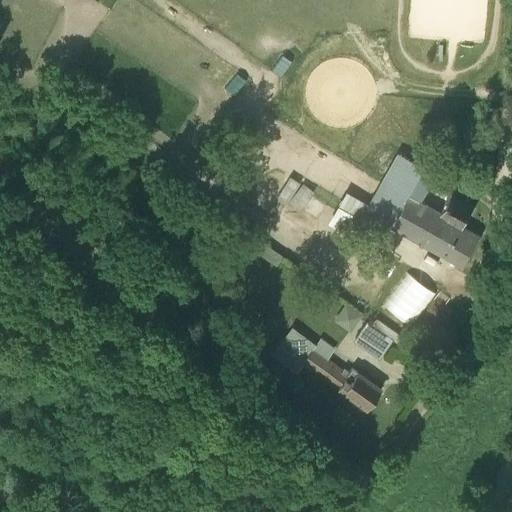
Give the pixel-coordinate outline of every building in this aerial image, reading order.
[(365,214),(440,256),(457,225),(438,214),(439,213),(418,202),(433,175),(398,156),(370,206),(365,214)] [(289,179),(280,195),(290,201),(299,184),(289,179)] [(304,184),(288,205),(299,214),(315,193),(304,184)] [(362,220),(365,214),(370,206),(345,192),(337,207),(362,220)] [(438,214),(457,225),(463,228),(463,227),(474,208),(449,194),(449,195),(439,213),(438,214)] [(362,220),(337,207),(327,225),(351,239),(362,220)] [(480,236),(463,227),(463,228),(457,225),(440,256),(462,269),(469,257),(480,236)] [(265,246),(259,254),(277,267),(283,260),(265,246)] [(411,327),(436,291),(405,271),(381,307),(411,327)] [(355,332),(364,312),(343,303),(334,323),(355,332)] [(366,323),(353,341),(379,359),(392,341),(366,323)] [(298,368),(301,363),(315,344),(292,328),(275,351),(298,368)] [(301,363),(337,389),(346,376),(328,363),(335,353),(318,340),(315,344),(301,363)] [(337,389),(366,410),(380,390),(351,369),(346,376),(337,389)]
